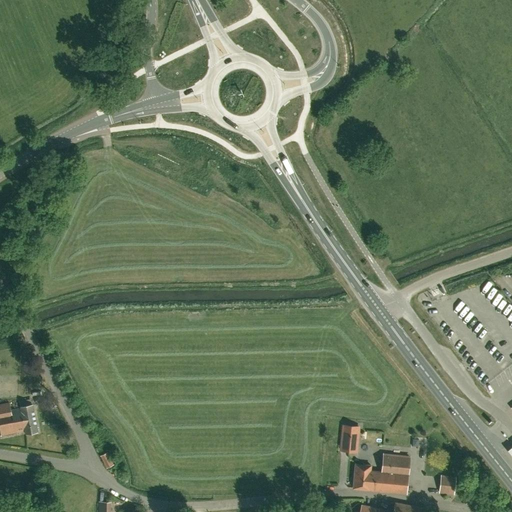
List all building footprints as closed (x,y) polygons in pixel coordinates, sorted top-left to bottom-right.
[(34,376),(20,378),(23,390),(36,387),(34,376)] [(9,402),(0,403),(0,430),(1,435),(24,430),(25,434),(38,431),(33,404),(20,407),(20,408),(11,410),(9,402)] [(340,450),(356,451),(359,427),(343,425),(340,450)] [(107,467),(112,464),(106,453),(101,456),(107,467)] [(406,493),(409,457),(383,454),(382,472),(370,471),(371,465),(355,464),(353,488),(406,493)] [(453,494),(455,477),(441,476),(440,492),(453,494)] [(99,502),(99,511),(109,511),(110,503),(99,502)] [(425,511),(426,509),(395,503),(393,511),(391,511),(361,505),(359,511),(425,511)]
